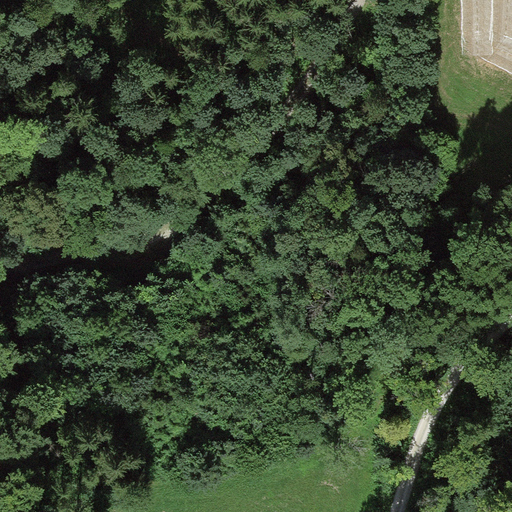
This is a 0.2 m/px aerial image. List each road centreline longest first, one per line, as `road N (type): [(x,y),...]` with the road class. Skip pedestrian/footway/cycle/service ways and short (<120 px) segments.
road 1 (track): [(360,0),(316,74),(260,144),(166,227),(136,242),(0,273)]
road 2 (track): [(511,317),(451,371),(420,439),(402,511)]
